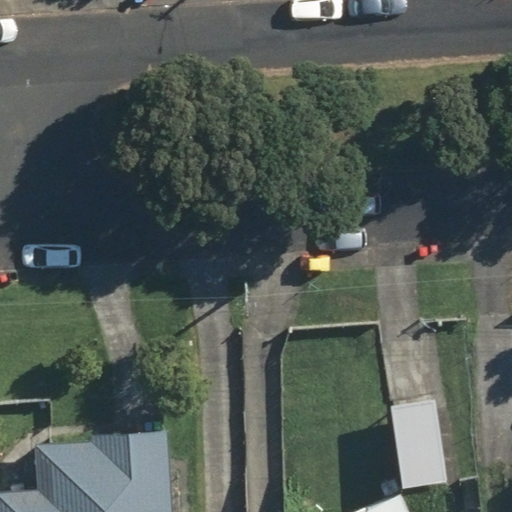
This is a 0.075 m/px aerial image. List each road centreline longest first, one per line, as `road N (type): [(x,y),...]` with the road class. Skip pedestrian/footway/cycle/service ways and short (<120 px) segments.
road 1 (residential): [(21,50),(511,17)]
road 2 (residential): [(511,201),(41,230)]
road 3 (residential): [(21,50),(41,230)]
